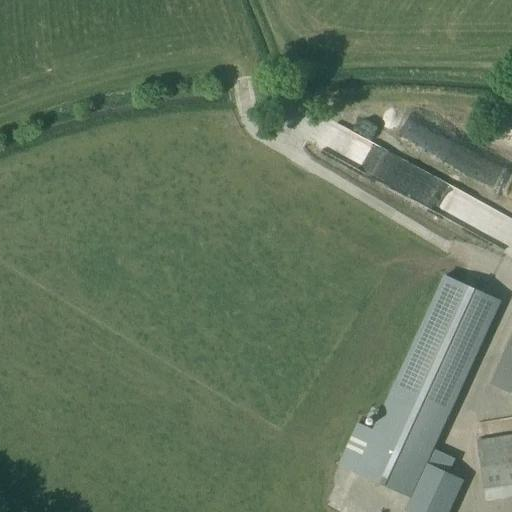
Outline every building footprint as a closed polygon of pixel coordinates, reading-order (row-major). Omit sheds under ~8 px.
[(392,177),(402,156),(320,116),(310,137),(392,177)] [(445,276),(375,431),(356,423),(336,466),(411,499),(501,303),(445,276)] [(511,338),(491,385),(511,394),(511,338)] [(511,436),(477,442),(486,503),(511,498),(511,436)] [(448,511),(462,482),(427,465),(406,511),(407,511),(448,511)]
